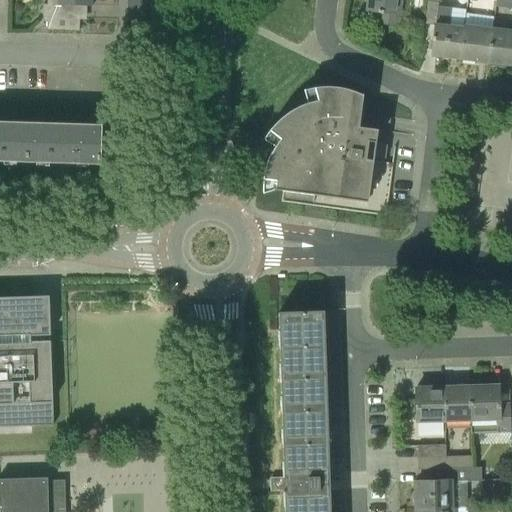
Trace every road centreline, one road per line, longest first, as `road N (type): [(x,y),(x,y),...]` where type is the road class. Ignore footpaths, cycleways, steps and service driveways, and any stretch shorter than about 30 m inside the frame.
road 1 (tertiary): [(212,283),(226,511)]
road 2 (tertiary): [(210,212),(215,0)]
road 3 (residential): [(122,248),(128,56)]
road 4 (residential): [(423,258),(436,95)]
road 5 (residential): [(360,511),(355,350)]
road 6 (residential): [(355,350),(511,347)]
road 7 (residential): [(436,95),(382,74),(344,44),(338,0)]
road 8 (residential): [(128,56),(0,52)]
road 9 (residential): [(122,248),(0,250)]
